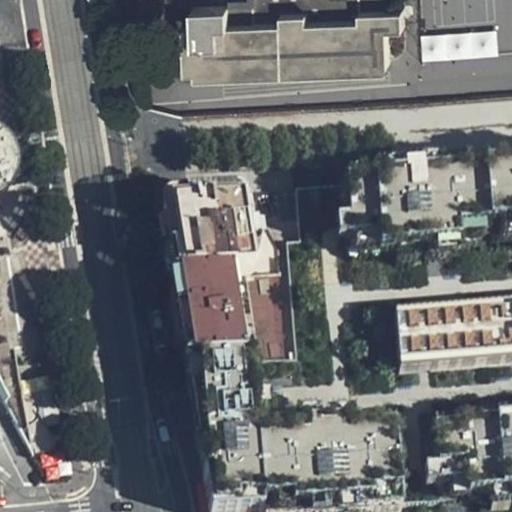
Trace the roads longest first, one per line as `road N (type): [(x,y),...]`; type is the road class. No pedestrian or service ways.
road 1 (primary): [(177,511),(92,0)]
road 2 (primary): [(27,0),(110,511)]
